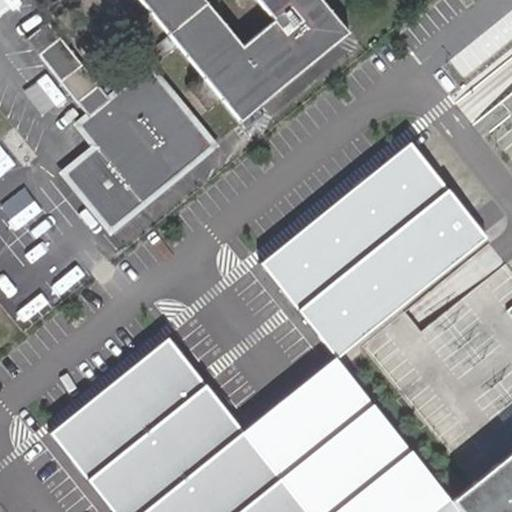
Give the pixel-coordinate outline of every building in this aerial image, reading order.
[(144,0),(171,33),(178,42),(203,72),(221,95),(241,120),(351,29),(327,0),(144,0)] [(39,12),(18,29),(88,114),(89,115),(97,109),(114,130),(97,144),(65,171),(111,227),(214,142),(150,65),(178,42),(171,33),(104,90),(39,12)] [(221,95),(203,72),(189,83),(208,106),(221,95)] [(79,122),(97,144),(114,130),(97,109),(89,115),(88,114),(79,122)] [(408,142),(258,263),(336,360),(487,239),(408,142)] [(511,511),(511,269),(491,243),(362,346),(402,396),(397,401),(421,430),(427,426),(473,484),(451,502),(454,505),(459,511),(511,511)] [(306,511),(166,337),(48,433),(111,511),(306,511)]
